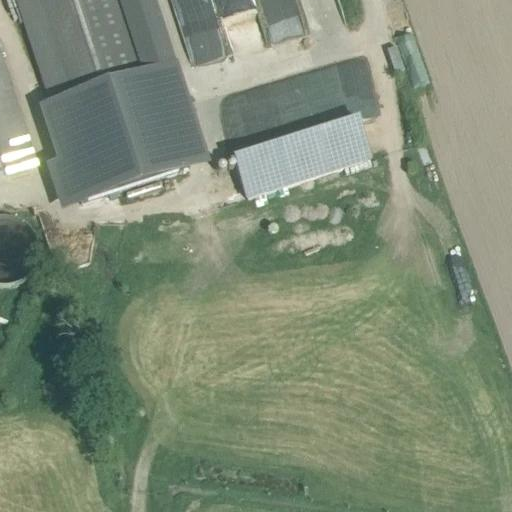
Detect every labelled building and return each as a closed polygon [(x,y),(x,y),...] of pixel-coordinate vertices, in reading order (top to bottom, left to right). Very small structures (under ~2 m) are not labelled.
[(116,0),(14,0),(49,102),(141,72),(116,0)] [(0,61),(0,128),(22,121),(1,61),(0,61)] [(248,117),(266,113),(262,91),(244,94),(248,117)] [(0,178),(36,167),(22,121),(0,128),(0,178)] [(248,203),(370,164),(357,124),(234,164),(248,203)] [(86,150),(78,197),(101,201),(110,154),(86,150)] [(0,288),(12,288),(25,282),(34,271),(38,258),(36,244),(29,232),(17,224),(4,221),(0,221),(0,288)]
